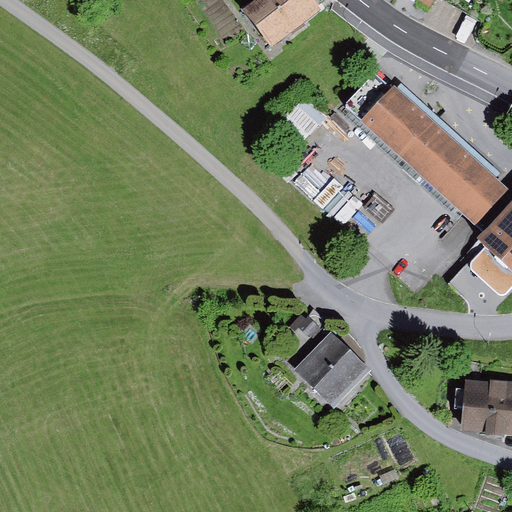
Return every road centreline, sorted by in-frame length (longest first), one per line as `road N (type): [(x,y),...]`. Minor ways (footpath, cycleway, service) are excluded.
road 1 (unclassified): [(313,266),(90,62),(0,4)]
road 2 (residential): [(511,457),(421,413),(386,363),(367,309)]
road 3 (tertiary): [(358,0),(404,33),(511,87)]
road 4 (residential): [(511,323),(468,326),(367,309)]
